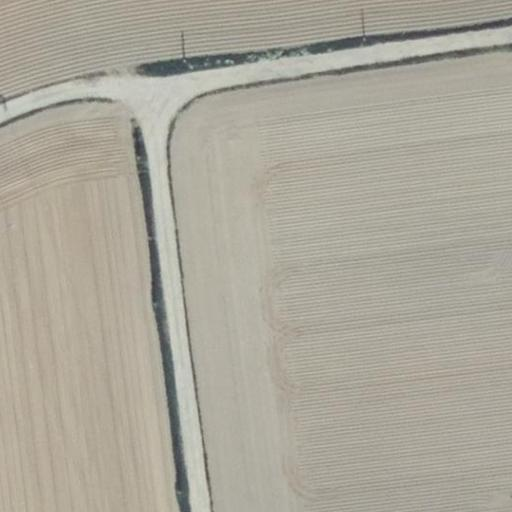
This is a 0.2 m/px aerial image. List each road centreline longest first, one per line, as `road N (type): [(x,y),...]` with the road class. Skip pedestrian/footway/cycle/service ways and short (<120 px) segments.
road 1 (track): [(199,511),(148,88)]
road 2 (track): [(148,88),(511,36)]
road 3 (track): [(148,88),(91,87),(0,113)]
